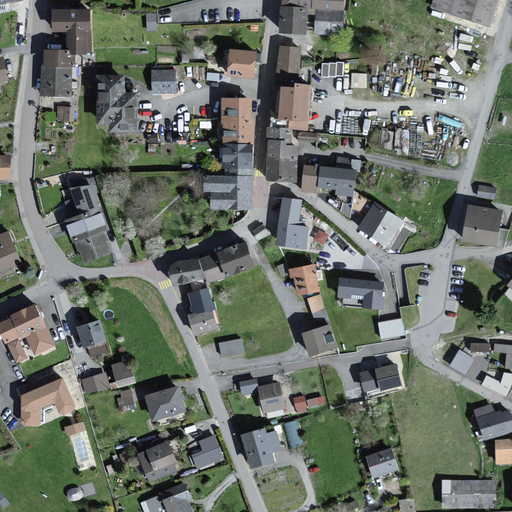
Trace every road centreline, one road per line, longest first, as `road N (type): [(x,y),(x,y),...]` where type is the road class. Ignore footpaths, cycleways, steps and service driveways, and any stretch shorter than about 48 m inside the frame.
road 1 (residential): [(157,265),(242,230),(260,213),(279,0)]
road 2 (residential): [(69,276),(41,233),(28,185),(42,0)]
road 3 (residential): [(262,511),(157,265)]
road 4 (unknown): [(153,109),(208,87),(269,89)]
